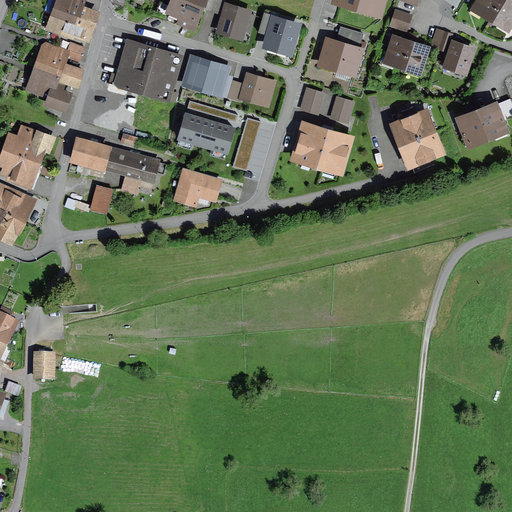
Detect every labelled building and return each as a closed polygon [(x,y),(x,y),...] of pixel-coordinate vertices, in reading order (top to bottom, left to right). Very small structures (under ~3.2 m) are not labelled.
[(60,0),(54,16),(92,29),(97,15),(80,9),(83,0),(60,0)] [(194,19),(202,0),(175,0),(171,10),(173,11),(170,17),(180,21),(179,22),(193,28),(197,21),(194,19)] [(221,13),(224,0),(209,0),(206,9),(221,13)] [(336,0),(379,13),(383,0),(336,0)] [(473,7),(491,18),(501,0),(479,0),(477,4),(475,3),(473,7)] [(511,19),(511,2),(507,0),(501,0),(491,18),(510,29),(511,25),(509,24),(511,19)] [(219,30),(241,36),(248,12),(226,6),(219,30)] [(395,8),(390,25),(405,29),(410,12),(395,8)] [(74,33),(88,39),(92,29),(54,16),(51,25),(63,30),(61,34),(72,38),(74,33)] [(290,51),(297,27),(273,19),(266,43),(290,51)] [(354,72),(360,50),(358,50),(363,33),(355,31),(350,47),(328,41),(321,62),(354,72)] [(446,50),(451,35),(444,33),(439,47),(446,50)] [(393,69),(394,66),(402,69),(403,66),(410,43),(395,38),(390,52),(384,50),(380,64),(393,69)] [(179,55),(128,40),(115,84),(129,88),(167,99),(169,90),(163,88),(171,63),(177,65),(179,55)] [(65,56),(79,61),(82,54),(68,49),(47,42),(38,68),(57,75),(59,71),(80,78),(82,70),(73,66),(72,68),(61,65),(65,56)] [(68,49),(82,54),(84,47),(71,42),(68,49)] [(418,71),(426,48),(410,43),(403,66),(418,71)] [(454,43),(447,66),(464,72),(472,49),(454,43)] [(193,62),(187,82),(219,92),(225,71),(193,62)] [(56,78),(79,85),(80,78),(59,71),(57,75),(38,68),(31,88),(34,89),(33,92),(49,98),(47,103),(64,109),(69,94),(53,88),(56,78)] [(269,99),(274,82),(248,74),(245,85),(232,81),(228,97),(240,100),(241,97),(256,101),(258,96),(269,99)] [(101,113),(121,118),(129,88),(115,84),(109,83),(101,113)] [(316,114),(322,92),(308,88),(301,109),(316,114)] [(347,123),(353,101),(339,97),(333,118),(347,123)] [(502,120),(511,115),(511,102),(510,98),(459,119),(469,143),(505,129),(502,120)] [(416,114),(413,107),(393,115),(396,122),(391,124),(408,166),(413,164),(416,172),(434,165),(431,157),(442,153),(435,135),(436,135),(433,128),(432,128),(425,111),(416,114)] [(179,137),(227,151),(234,127),(186,113),(179,137)] [(260,179),(275,124),(261,121),(262,119),(247,116),(234,165),(250,169),(248,176),(260,179)] [(128,126),(126,134),(138,138),(141,124),(137,123),(136,128),(128,126)] [(341,171),(352,137),(303,123),(293,157),(341,171)] [(23,143),(11,138),(7,150),(38,162),(42,151),(46,153),(52,138),(28,130),(23,143)] [(121,141),(136,145),(138,138),(126,134),(123,134),(121,141)] [(165,164),(145,158),(144,160),(108,151),(109,148),(77,139),(72,159),(152,180),(155,171),(163,173),(165,164)] [(18,183),(29,187),(38,162),(7,150),(3,162),(7,164),(5,170),(13,173),(12,176),(19,179),(18,183)] [(214,199),(219,180),(184,170),(176,198),(195,203),(197,194),(214,199)] [(125,181),(123,188),(136,191),(138,185),(125,181)] [(107,214),(113,190),(97,186),(91,210),(107,214)] [(13,195),(0,187),(0,208),(5,211),(13,195)] [(13,195),(5,211),(22,221),(33,201),(22,195),(20,198),(13,195)] [(66,204),(89,211),(91,203),(68,196),(66,204)] [(0,219),(0,235),(11,242),(22,221),(5,211),(0,219)] [(56,304),(62,306),(72,306),(56,294),(56,304)] [(17,323),(9,319),(12,313),(1,307),(0,309),(0,343),(3,345),(9,333),(12,334),(17,323)] [(35,354),(35,377),(52,377),(52,354),(35,354)] [(11,383),(7,392),(18,396),(21,387),(11,383)]
